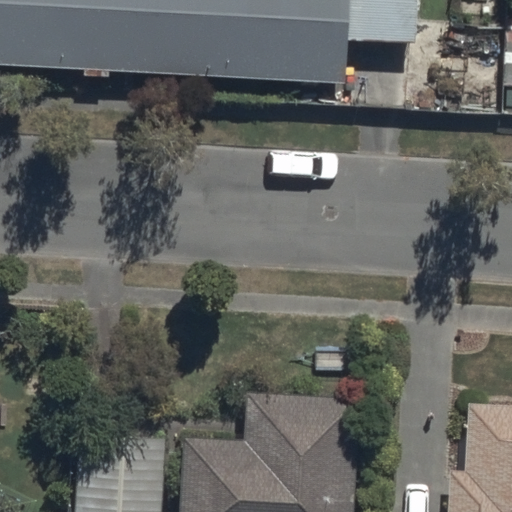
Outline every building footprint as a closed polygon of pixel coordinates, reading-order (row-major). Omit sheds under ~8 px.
[(0,0),(0,63),(340,83),(344,0),(0,0)] [(511,9),(502,10),(503,80),(511,79),(511,9)] [(349,511),(355,384),(242,379),(240,427),(180,425),(176,511),(349,511)] [(511,511),(511,396),(464,394),(464,462),(444,462),(443,511),(511,511)] [(157,511),(161,427),(75,425),(70,511),(157,511)]
